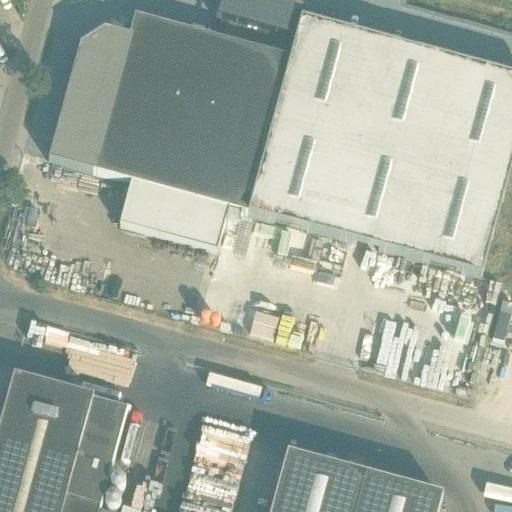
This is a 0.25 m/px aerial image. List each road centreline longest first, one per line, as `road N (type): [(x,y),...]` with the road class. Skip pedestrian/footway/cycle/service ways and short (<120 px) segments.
road 1 (unclassified): [(0,296),(511,435)]
road 2 (unclassified): [(0,158),(42,0)]
road 3 (unknown): [(384,16),(511,49)]
